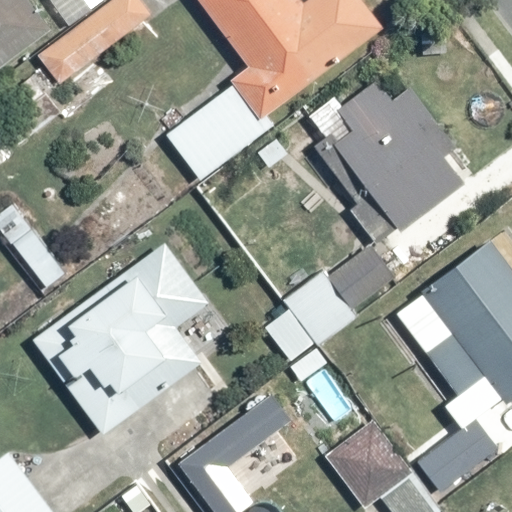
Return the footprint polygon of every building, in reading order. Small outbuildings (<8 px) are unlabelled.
[(0,0),(0,71),(53,30),(29,0),(0,0)] [(152,14),(141,0),(112,0),(41,56),(63,84),(152,14)] [(96,0),(49,0),(66,22),(96,0)] [(202,179),(263,131),(258,125),(259,124),(382,28),(360,0),(312,0),(306,5),(302,0),(198,0),(250,66),(228,83),(165,132),(202,179)] [(438,127),(394,69),(343,107),(335,97),(312,115),(404,236),(469,186),(429,134),(438,127)] [(211,304),(165,241),(34,338),(104,434),(202,363),(177,329),(211,304)] [(511,410),(511,409),(511,268),(491,241),(424,292),(455,332),(427,353),(460,398),(487,378),(511,410)] [(292,364),(359,315),(350,304),(388,276),(370,251),(265,328),(292,364)] [(400,511),(421,511),(438,500),(365,402),(320,436),(370,503),(386,491),(400,511)] [(254,433),(233,405),(163,457),(202,511),(221,511),(252,490),(226,454),(254,433)] [(511,427),(497,405),(452,436),(477,471),(511,447),(511,427)] [(53,511),(7,450),(0,455),(0,511),(53,511)]
